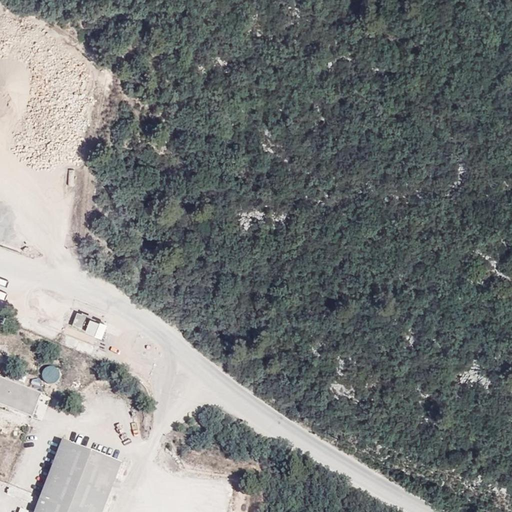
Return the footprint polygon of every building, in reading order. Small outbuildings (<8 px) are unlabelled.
[(15,118),(13,123),(39,133),(41,128),(15,118)] [(0,280),(16,285),(18,279),(0,274),(0,280)] [(101,321),(79,313),(74,326),(79,328),(78,330),(102,340),(108,324),(101,321)] [(43,393),(0,376),(0,405),(34,418),(43,393)] [(64,442),(37,511),(105,511),(123,465),(64,442)] [(167,482),(161,487),(171,497),(176,492),(167,482)] [(221,497),(232,489),(229,484),(218,493),(221,497)]
